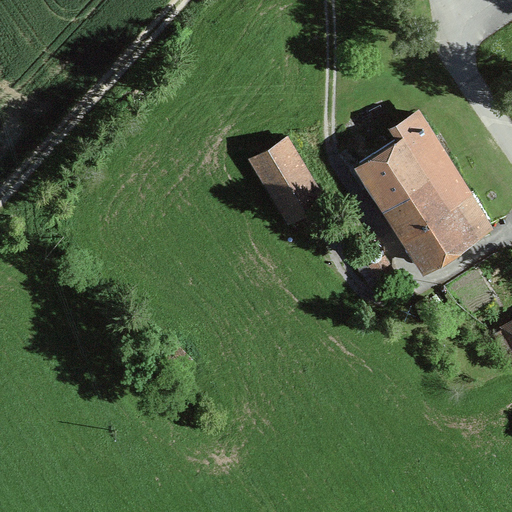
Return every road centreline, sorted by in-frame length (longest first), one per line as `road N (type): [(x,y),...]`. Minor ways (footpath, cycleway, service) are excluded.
road 1 (track): [(0,213),(194,0)]
road 2 (track): [(441,0),(511,131)]
